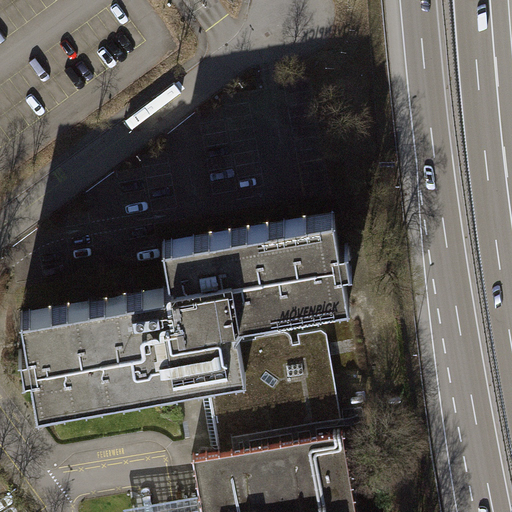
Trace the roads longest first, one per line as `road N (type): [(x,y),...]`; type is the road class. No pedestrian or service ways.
road 1 (motorway): [(417,0),(455,308),(493,511)]
road 2 (residential): [(0,240),(255,52),(290,15)]
road 3 (motorway): [(511,338),(474,0)]
